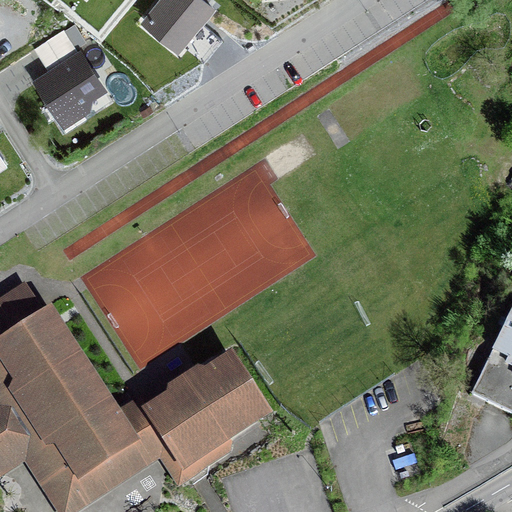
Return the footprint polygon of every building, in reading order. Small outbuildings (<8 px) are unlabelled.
[(157,0),(141,22),(177,49),(212,4),(207,0),(157,0)] [(33,82),(65,130),(111,99),(79,51),(56,66),(33,82)] [(0,311),(0,419),(10,435),(22,453),(58,510),(63,508),(133,463),(26,295),(0,311)] [(461,401),(511,425),(511,316),(505,313),(461,401)] [(177,470),(266,416),(233,362),(143,416),(164,450),(177,470)] [(0,419),(0,467),(22,453),(10,435),(0,419)]
